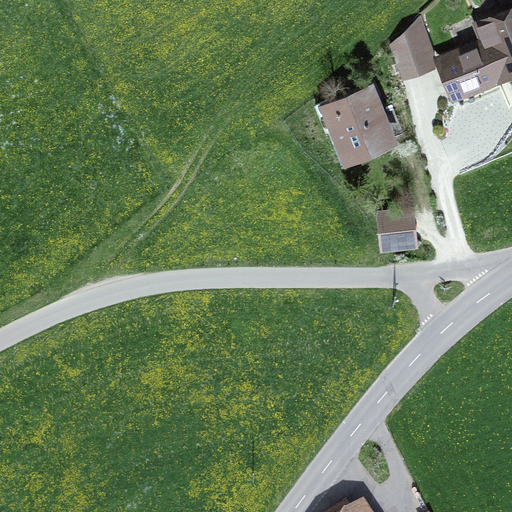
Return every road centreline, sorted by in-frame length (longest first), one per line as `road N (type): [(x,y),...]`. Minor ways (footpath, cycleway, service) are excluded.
road 1 (unclassified): [(412,270),(150,282),(0,340)]
road 2 (tertiary): [(441,332),(293,511)]
